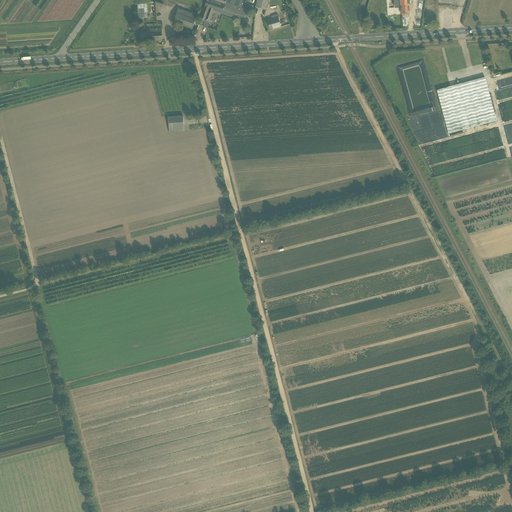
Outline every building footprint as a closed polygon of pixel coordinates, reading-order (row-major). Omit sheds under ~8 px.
[(243,21),(245,16),(250,0),(207,0),(205,8),(214,11),(243,21)] [(257,0),(256,7),(266,10),(268,0),(257,0)] [(400,0),(401,15),(409,14),(408,0),(400,0)] [(147,4),(137,4),(138,18),(148,18),(147,4)] [(210,23),(214,11),(205,8),(200,21),(205,22),(205,21),(210,23)] [(192,30),(194,25),(197,15),(188,12),(186,16),(177,12),(173,23),(192,30)] [(275,29),(281,27),(278,17),(272,19),(271,18),(267,20),(268,23),(270,29),(274,28),(275,29)] [(141,34),(142,42),(162,41),(161,29),(147,30),(147,33),(141,34)] [(437,90),(448,134),(497,121),(485,78),(437,90)] [(183,116),(168,117),(169,132),(184,131),(183,116)]
